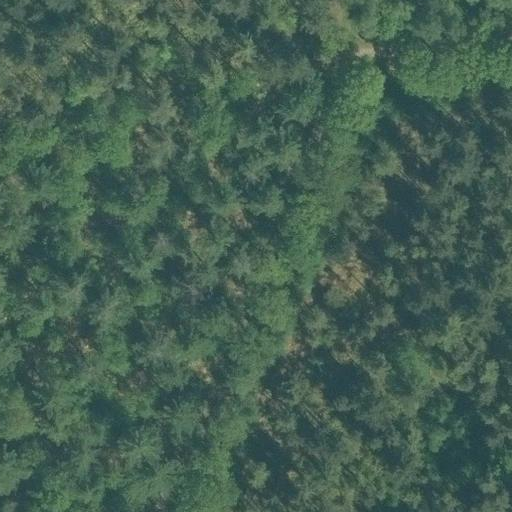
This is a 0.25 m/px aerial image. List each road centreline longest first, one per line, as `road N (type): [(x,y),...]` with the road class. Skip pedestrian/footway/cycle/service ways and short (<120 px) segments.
road 1 (track): [(332,0),(337,59),(162,511)]
road 2 (track): [(0,163),(312,64),(511,38)]
